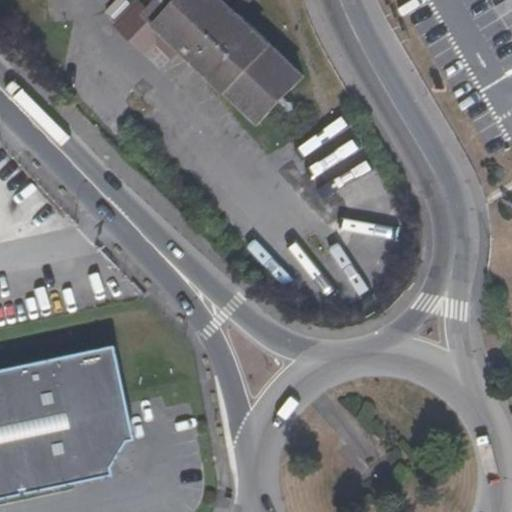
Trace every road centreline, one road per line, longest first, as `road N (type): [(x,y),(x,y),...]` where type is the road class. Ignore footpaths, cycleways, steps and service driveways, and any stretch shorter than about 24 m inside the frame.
road 1 (unclassified): [(340,0),(452,203),(451,276)]
road 2 (unknown): [(87,0),(113,47),(262,207)]
road 3 (secondary): [(128,222),(209,330),(257,455)]
road 4 (secondary): [(336,362),(259,330),(128,222)]
road 5 (secondary): [(128,222),(0,87)]
road 6 (secondary): [(336,362),(278,406),(257,455)]
road 7 (unclassified): [(466,400),(451,276)]
